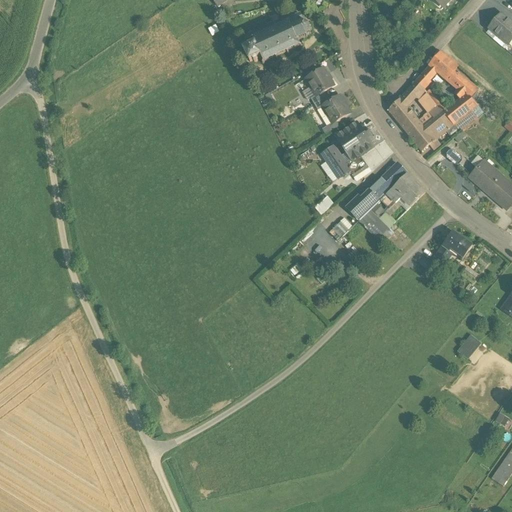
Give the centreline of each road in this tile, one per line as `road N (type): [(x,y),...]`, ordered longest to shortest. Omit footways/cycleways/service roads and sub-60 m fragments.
road 1 (track): [(25,75),(40,101),(65,253),(151,453)]
road 2 (track): [(151,453),(275,382),(456,208)]
road 3 (tertiary): [(511,247),(408,161),(377,113),(358,61),(355,0)]
road 4 (residential): [(398,94),(475,0)]
